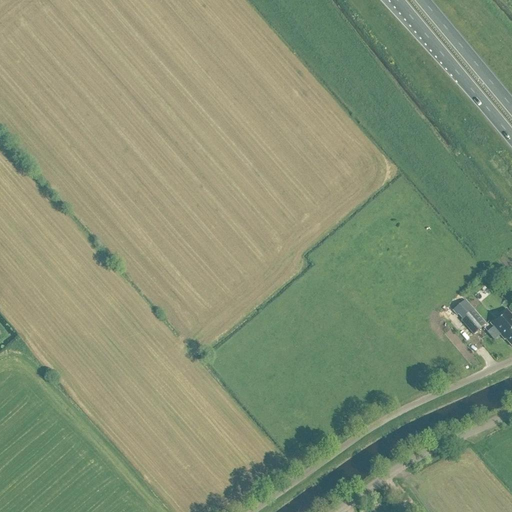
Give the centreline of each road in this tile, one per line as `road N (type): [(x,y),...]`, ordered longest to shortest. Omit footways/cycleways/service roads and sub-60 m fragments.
road 1 (unclassified): [(253,511),(347,443),(511,362)]
road 2 (unclassified): [(335,511),(401,467),(511,415)]
road 3 (trunk): [(394,0),(511,140)]
road 4 (trunk): [(511,107),(422,0)]
